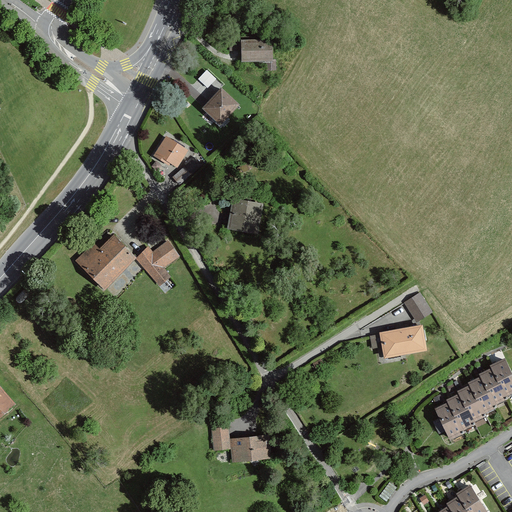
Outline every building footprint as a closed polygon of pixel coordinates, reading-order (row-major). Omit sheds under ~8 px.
[(271,47),(239,47),(239,68),(271,68),(271,47)] [(218,86),(201,105),(221,124),(238,105),(218,86)] [(167,137),(154,157),(169,167),(171,164),(178,169),(189,152),(167,137)] [(199,155),(173,178),(180,186),(206,164),(199,155)] [(264,204),(233,198),(228,229),(258,235),(264,204)] [(105,291),(138,259),(114,235),(100,248),(95,243),(76,262),(105,291)] [(154,253),(149,246),(137,259),(160,288),(173,278),(165,269),(181,257),(169,241),(154,253)] [(422,294),(406,303),(418,324),(434,315),(422,294)] [(380,335),(371,337),(374,349),(384,347),(386,359),(428,352),(424,326),(380,334),(380,335)] [(492,368),(507,397),(511,395),(511,373),(504,359),(491,366),(492,368)] [(481,377),(496,406),(509,400),(507,397),(492,368),(479,374),(481,377)] [(469,386),(485,415),(497,409),(496,406),(481,377),(468,384),(469,386)] [(0,421),(17,407),(0,386),(0,421)] [(459,395),(474,424),(486,417),(485,415),(469,386),(457,392),(459,395)] [(448,403),(463,432),(475,426),(474,424),(459,395),(447,401),(448,403)] [(435,410),(451,441),(464,434),(463,432),(448,403),(435,410)] [(230,428),(213,430),(215,452),(232,450),(233,463),(273,459),(271,436),(231,440),(230,428)] [(457,496),(458,497),(467,511),(486,511),(469,487),(457,496)] [(447,505),(448,507),(452,511),(467,511),(458,497),(447,505)]
